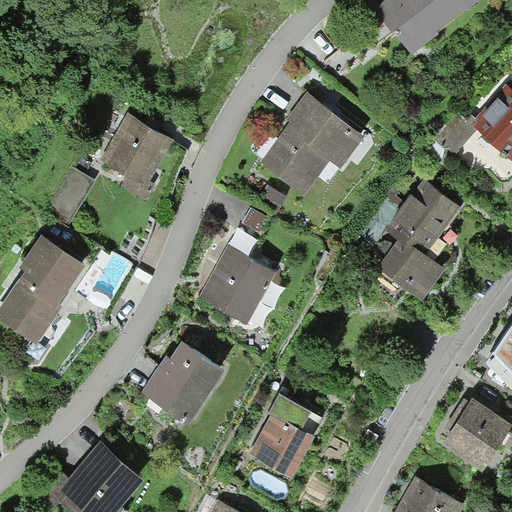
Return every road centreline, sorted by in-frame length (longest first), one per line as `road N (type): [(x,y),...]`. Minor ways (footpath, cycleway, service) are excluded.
road 1 (residential): [(321,0),(240,97),(153,301),(97,392),(0,478)]
road 2 (residential): [(359,511),(424,394),(511,270)]
